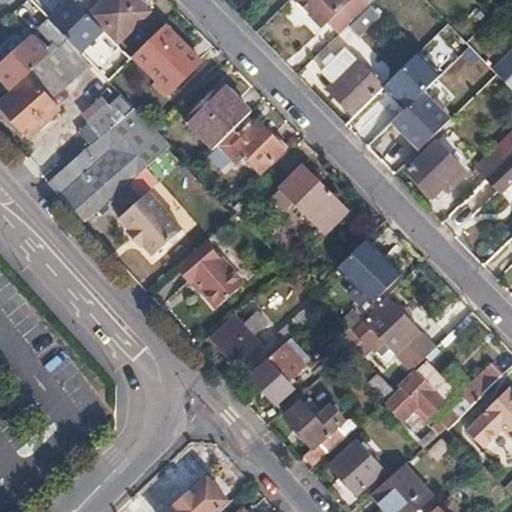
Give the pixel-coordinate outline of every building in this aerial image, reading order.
[(132,0),(109,0),(91,18),(115,43),(145,13),(132,0)] [(326,22),(338,34),(349,23),(367,6),(370,3),(367,0),(295,0),(295,1),(320,27),(326,22)] [(367,6),(349,23),(359,34),(378,17),(367,6)] [(0,67),(0,81),(10,93),(67,40),(49,21),(38,31),(50,45),(44,51),(32,39),(0,67)] [(198,63),(162,28),(133,57),(168,93),(198,63)] [(67,44),(31,78),(50,100),(86,66),(67,44)] [(511,48),(490,69),(511,90),(511,48)] [(344,50),(322,71),(334,85),(329,89),(354,116),(382,89),(344,50)] [(30,83),(4,106),(28,133),(54,110),(30,83)] [(186,123),(212,151),(215,148),(233,130),(249,114),(222,87),(186,123)] [(392,123),(420,151),(452,120),(424,92),(392,123)] [(88,148),(47,183),(84,224),(109,201),(131,181),(171,146),(158,132),(122,96),(78,136),(88,148)] [(233,130),(215,148),(233,166),(242,158),(258,174),(286,147),(270,131),(268,133),(257,123),(246,134),(242,130),(237,134),(233,130)] [(486,180),(511,155),(511,132),(475,169),(486,180)] [(391,133),(376,140),(386,161),(401,155),(391,133)] [(435,143),(409,169),(435,195),(444,187),(448,191),(466,175),(435,143)] [(511,155),(486,180),(482,184),(492,194),(511,177),(511,155)] [(303,167),(272,198),(282,209),(289,201),(308,221),(313,216),(327,229),(346,211),(303,167)] [(145,196),(131,181),(109,201),(122,216),(118,220),(129,231),(127,233),(140,248),(142,246),(152,257),(182,231),(148,193),(145,196)] [(511,205),(511,182),(510,181),(499,193),(511,205)] [(209,236),(179,263),(194,278),(197,275),(223,304),(249,281),(209,236)] [(364,241),(337,268),(359,290),(371,301),(398,275),(364,241)] [(364,309),(371,301),(359,290),(352,297),(364,309)] [(325,306),(317,297),(299,314),(306,323),(325,306)] [(434,349),(386,298),(364,319),(353,330),(371,350),(371,349),(379,342),(392,355),(410,374),(434,349)] [(342,323),(348,329),(351,332),(353,330),(364,319),(355,310),(342,323)] [(233,316),(212,335),(239,367),(260,348),(252,338),(267,325),(257,313),(242,326),(233,316)] [(278,332),(286,341),(302,326),(295,317),(278,332)] [(321,352),(333,365),(352,348),(360,341),(351,332),(348,329),(321,352)] [(379,342),(371,349),(384,363),(392,355),(379,342)] [(280,346),(264,361),(266,364),(251,378),(273,404),(290,389),(284,382),(300,368),(280,346)] [(425,364),(416,374),(442,402),(452,392),(425,364)] [(482,394),(500,376),(490,366),(472,384),(482,394)] [(442,402),(416,374),(399,389),(401,390),(386,404),(403,422),(417,407),(427,418),(442,402)] [(393,391),(377,375),(368,383),(385,401),(395,393),(393,391)] [(482,448),(483,447),(504,428),(511,436),(511,387),(511,386),(465,429),(482,448)] [(303,459),(312,468),(344,439),(335,428),(342,421),(329,407),(313,420),(299,404),(284,418),(313,450),(303,459)] [(440,421),(446,428),(447,429),(458,418),(451,410),(440,421)] [(356,445),(330,468),(354,494),(380,470),(356,445)] [(403,466),(371,496),(384,511),(412,511),(430,497),(403,466)] [(219,511),(231,502),(208,478),(170,511),(219,511)]
